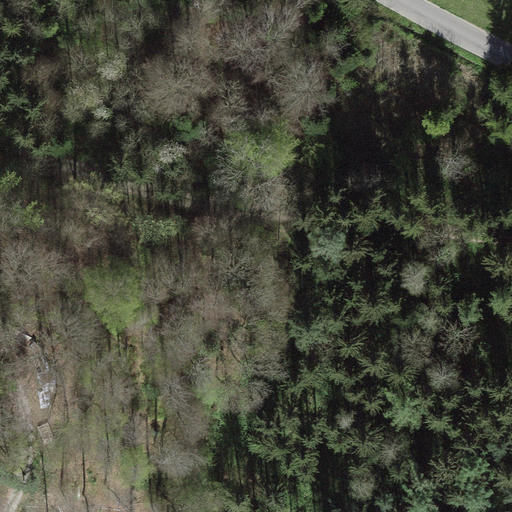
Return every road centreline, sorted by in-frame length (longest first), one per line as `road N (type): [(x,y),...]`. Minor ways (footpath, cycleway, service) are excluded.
road 1 (track): [(511,240),(177,199),(0,143)]
road 2 (track): [(0,368),(18,403),(23,444),(6,511)]
road 3 (tertiary): [(398,0),(511,59)]
